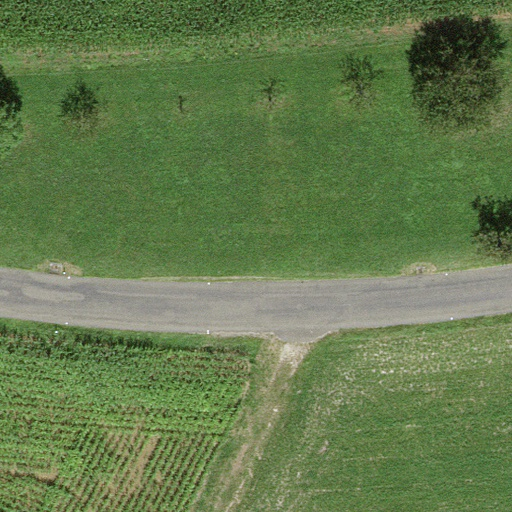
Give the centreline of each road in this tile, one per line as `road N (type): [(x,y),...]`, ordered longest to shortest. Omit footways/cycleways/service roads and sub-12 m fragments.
road 1 (tertiary): [(511,285),(310,310),(0,294)]
road 2 (track): [(204,511),(310,310)]
